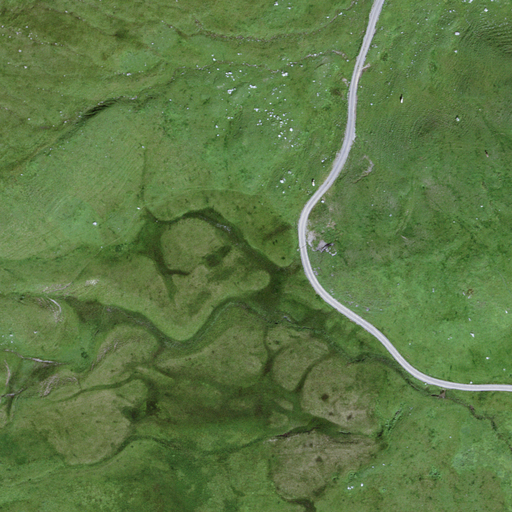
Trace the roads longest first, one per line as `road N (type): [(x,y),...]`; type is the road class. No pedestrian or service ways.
road 1 (track): [(511,388),(416,375),(314,282),(300,233),(304,214)]
road 2 (track): [(382,0),(356,76),(347,147),(304,214)]
